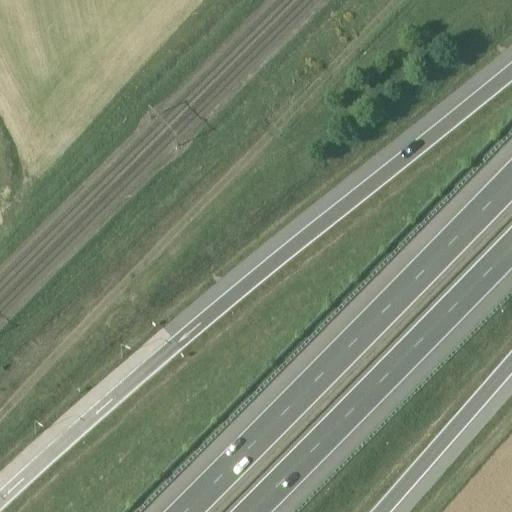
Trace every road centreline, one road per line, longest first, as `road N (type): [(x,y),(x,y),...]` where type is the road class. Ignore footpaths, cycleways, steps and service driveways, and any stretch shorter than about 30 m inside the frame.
road 1 (motorway): [(511,70),(175,344),(0,500)]
road 2 (motorway): [(511,178),(183,511)]
road 3 (motorway): [(254,511),(511,250)]
road 4 (motorway): [(380,511),(511,361)]
